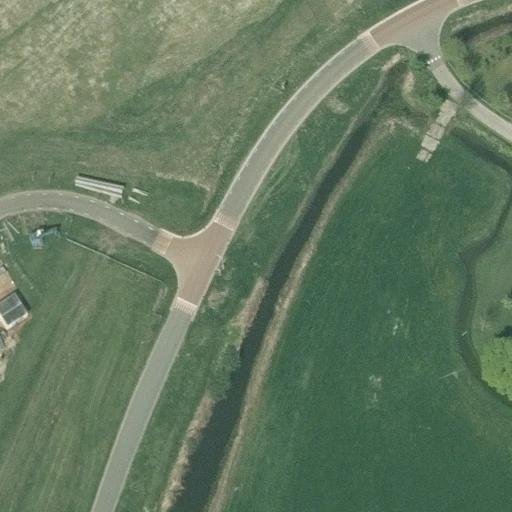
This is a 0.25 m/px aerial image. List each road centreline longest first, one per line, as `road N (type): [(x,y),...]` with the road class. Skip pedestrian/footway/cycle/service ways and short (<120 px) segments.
road 1 (tertiary): [(204,264),(298,109),(411,19)]
road 2 (tertiary): [(103,511),(204,264)]
road 3 (unclassified): [(0,209),(74,203),(204,264)]
road 4 (unclassified): [(411,19),(452,90),(511,133)]
